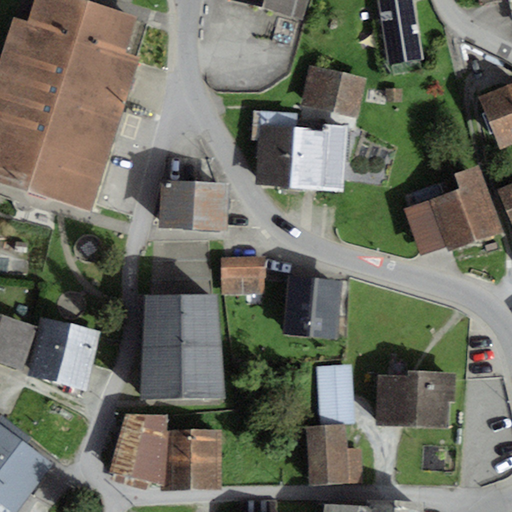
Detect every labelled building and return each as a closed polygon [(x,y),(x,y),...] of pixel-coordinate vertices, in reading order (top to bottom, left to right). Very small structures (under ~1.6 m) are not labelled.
[(27,0),(19,26),(3,21),(0,31),(0,188),(85,216),(136,61),(119,55),(130,20),(67,0),(27,0)] [(297,0),(215,0),(292,21),(297,0)] [(411,0),(376,0),(386,68),(420,64),(411,0)] [(362,86),(311,73),(301,111),(352,124),(362,86)] [(511,86),(476,100),(494,150),(511,143),(511,86)] [(296,114),(256,111),(254,138),(264,138),(261,180),(341,186),(345,128),(326,126),(325,132),(294,130),(296,114)] [(455,195),(402,211),(417,261),(494,239),(474,171),(450,178),(455,195)] [(226,185),(163,183),(162,224),(225,226),(226,185)] [(511,187),(496,194),(511,234),(511,187)] [(263,261),(222,263),(223,295),(264,294),(263,261)] [(338,283),(291,280),(287,330),(334,334),(338,283)] [(219,299),(141,300),(142,402),(220,401),(219,299)] [(31,332),(0,322),(0,368),(18,374),(31,332)] [(99,338),(40,322),(24,381),(83,397),(99,338)] [(353,369),(320,370),(321,426),(354,425),(353,369)] [(374,401),(451,404),(452,374),(411,373),(387,372),(387,379),(374,379),(374,401)] [(451,404),(374,401),(373,430),(411,431),(450,433),(451,404)] [(162,420),(122,418),(101,476),(159,490),(162,420)] [(0,421),(0,426),(27,449),(32,443),(2,419),(0,421)] [(344,430),(304,431),(304,485),(374,484),(373,454),(344,454),(344,430)] [(16,511),(49,469),(0,432),(0,509),(3,511),(16,511)] [(220,434),(166,434),(166,489),(220,489),(220,434)]
